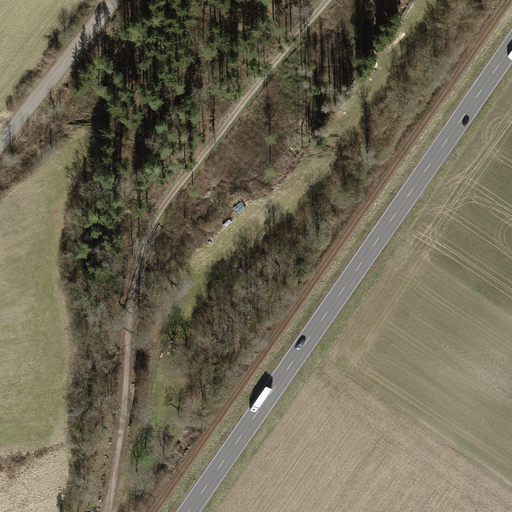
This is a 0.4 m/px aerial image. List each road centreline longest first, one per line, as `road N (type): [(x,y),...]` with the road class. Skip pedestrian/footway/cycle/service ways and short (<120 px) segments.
road 1 (track): [(325,0),(175,188),(142,248),(104,511)]
road 2 (primary): [(511,49),(190,511)]
road 3 (unclassified): [(117,0),(0,147)]
